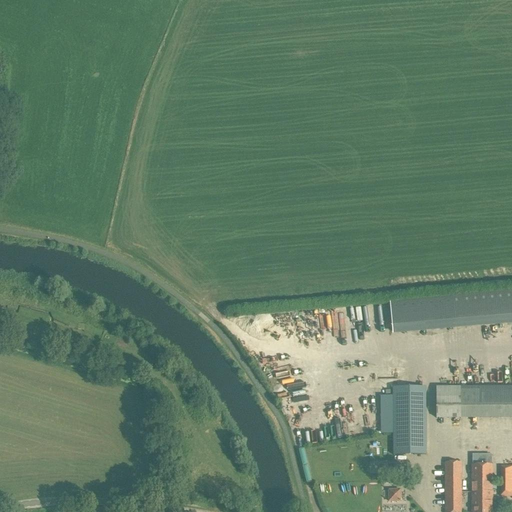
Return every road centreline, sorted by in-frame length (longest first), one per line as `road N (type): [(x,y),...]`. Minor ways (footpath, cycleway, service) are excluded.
road 1 (unclassified): [(0,507),(90,500),(178,511)]
road 2 (unknown): [(427,355),(325,356),(274,343)]
